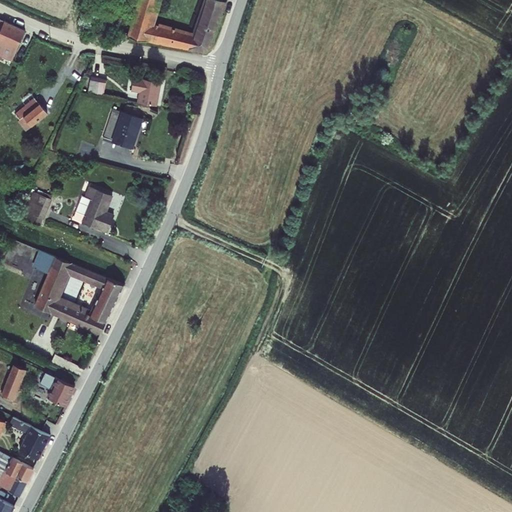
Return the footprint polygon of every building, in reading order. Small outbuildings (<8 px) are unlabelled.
[(144,0),(137,28),(151,33),(197,42),(201,29),(160,18),(165,0),(144,0)] [(208,3),(201,29),(221,35),(228,9),(208,3)] [(24,23),(0,11),(0,46),(11,52),(24,23)] [(220,36),(221,35),(201,29),(197,42),(214,46),(220,36)] [(90,51),(85,61),(90,63),(95,53),(90,51)] [(149,88),(148,100),(166,103),(170,79),(142,74),(140,87),(149,88)] [(100,76),(97,89),(112,92),(114,78),(100,76)] [(51,111),(40,96),(31,103),(34,110),(29,113),(37,123),(51,111)] [(34,110),(31,103),(22,110),(26,115),(29,113),(34,110)] [(118,103),(110,133),(141,140),(147,111),(118,103)] [(44,190),(35,211),(51,219),(61,198),(44,190)] [(118,200),(97,191),(92,202),(100,205),(92,223),(115,232),(121,217),(112,214),(118,200)] [(108,332),(132,281),(51,249),(44,265),(58,270),(42,303),(108,332)] [(24,362),(11,387),(21,393),(34,367),(24,362)] [(83,385),(57,372),(55,377),(61,380),(54,395),(73,404),(83,385)] [(14,420),(0,413),(0,438),(4,440),(14,420)] [(59,433),(21,415),(18,421),(37,430),(29,446),(48,456),(59,433)] [(0,461),(36,479),(43,465),(0,444),(0,461)] [(28,494),(36,479),(0,461),(0,476),(18,486),(17,488),(28,494)] [(0,511),(18,511),(23,504),(0,491),(0,511)]
